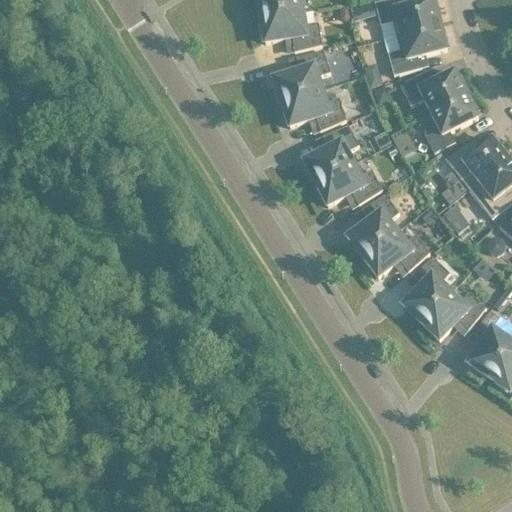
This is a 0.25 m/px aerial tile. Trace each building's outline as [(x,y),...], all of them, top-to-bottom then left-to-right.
[(255,0),(259,22),(300,16),(297,0),(255,0)] [(390,26),(394,40),(438,29),(432,3),(403,11),(400,0),(398,0),(386,3),(373,7),(376,18),(378,29),(390,26)] [(373,7),(364,9),(367,21),(376,18),(373,7)] [(340,10),(337,13),(338,21),(342,23),(345,23),(347,20),(346,12),(344,9),(340,10)] [(300,16),(259,22),(263,47),(290,42),(292,57),(320,50),(316,27),(302,29),(300,16)] [(397,54),(386,57),(392,80),(419,72),(417,61),(445,54),(438,29),(394,40),(397,54)] [(272,84),(280,107),(319,94),(315,81),(328,77),(321,55),(293,61),(298,75),(272,84)] [(422,103),(429,117),(468,97),(459,80),(455,81),(453,76),(425,90),(419,78),(398,89),(408,110),(422,103)] [(378,78),(365,82),(368,90),(380,86),(378,78)] [(319,94),(280,107),(288,131),(313,122),(318,136),(344,125),(337,102),(324,107),(319,94)] [(477,114),(468,97),(429,117),(435,130),(422,137),(432,157),(453,147),(448,136),(476,122),(473,116),(477,114)] [(302,166),(314,188),(351,168),(345,157),(357,150),(346,129),(320,140),(327,153),(302,166)] [(467,194),(509,160),(499,148),(496,150),(491,143),(472,158),(464,148),(443,164),(467,194)] [(511,163),(509,160),(467,194),(490,223),(510,207),(502,197),(511,189),(511,163)] [(351,168),(314,188),(326,210),(350,197),(356,210),(380,195),(369,174),(357,180),(351,168)] [(415,175),(410,179),(417,190),(423,186),(415,175)] [(346,242),(361,261),(394,236),(386,226),(397,217),(383,199),(359,214),(368,225),(346,242)] [(511,244),(511,213),(497,231),(511,244)] [(477,228),(471,244),(486,249),(492,233),(477,228)] [(394,236),(361,261),(376,281),(398,265),(406,276),(427,257),(413,239),(402,247),(394,236)] [(494,252),(511,268),(511,245),(509,249),(502,243),(494,252)] [(401,310),(419,327),(448,297),(438,288),(448,278),(431,261),(409,280),(420,290),(401,310)] [(448,297),(419,327),(437,344),(456,324),(466,334),(484,312),(467,296),(457,306),(448,297)] [(487,382),(510,348),(491,334),(499,323),(488,315),(470,337),(482,345),(466,368),(487,382)] [(511,348),(510,348),(487,382),(507,396),(511,389),(511,348)]
